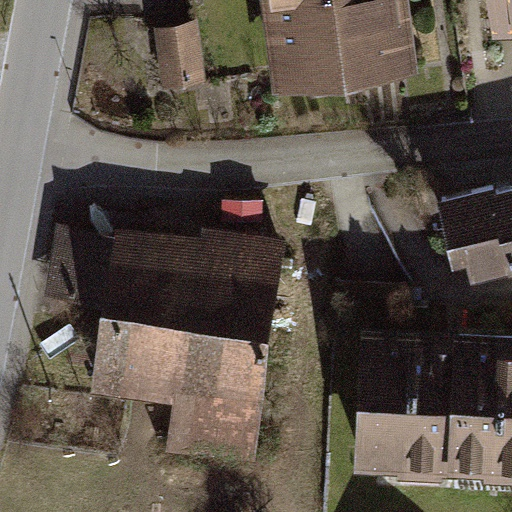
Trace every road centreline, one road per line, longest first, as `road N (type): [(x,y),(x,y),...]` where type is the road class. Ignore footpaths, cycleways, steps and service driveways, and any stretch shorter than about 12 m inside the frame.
road 1 (residential): [(17,154),(208,165),(511,142)]
road 2 (residential): [(49,0),(17,154)]
